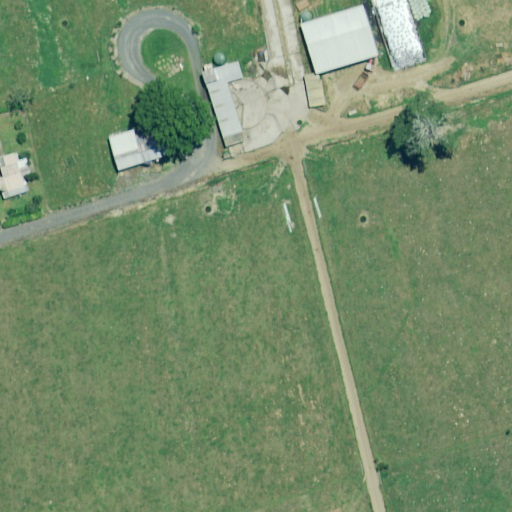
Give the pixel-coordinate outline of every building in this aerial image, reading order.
[(382,56),(366,6),(305,25),(320,75),(382,56)] [(245,78),(240,62),(215,70),(214,65),(205,68),(229,148),(248,142),(230,83),(245,78)] [(323,77),(308,80),(312,108),(327,105),(323,77)] [(165,158),(157,131),(141,136),(139,130),(112,139),(122,171),(165,158)] [(18,153),(0,158),(6,178),(1,180),(6,199),(30,192),(18,153)]
